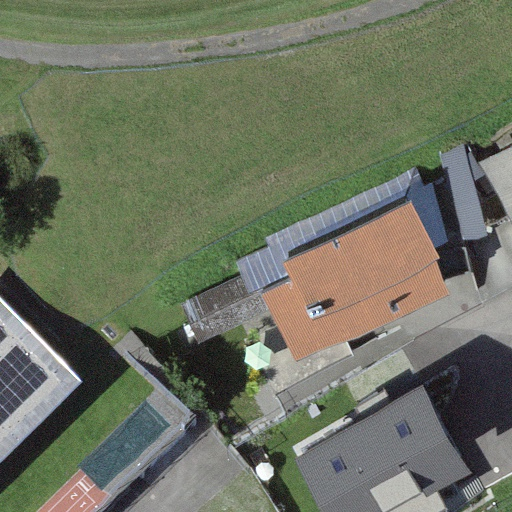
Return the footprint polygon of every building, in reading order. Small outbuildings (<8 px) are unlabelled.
[(511,148),(499,156),(511,177),(511,148)] [(464,235),(504,225),(486,152),(445,162),(464,235)] [(443,282),(404,198),(289,251),(327,335),(443,282)] [(0,491),(87,406),(0,317),(0,491)] [(361,511),(435,459),(384,389),(302,448),(348,511),(361,511)]
